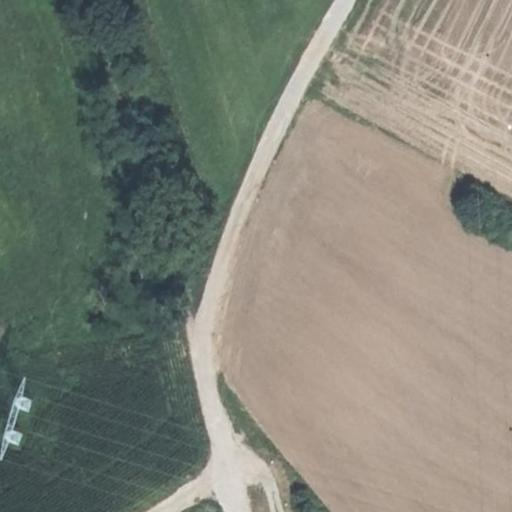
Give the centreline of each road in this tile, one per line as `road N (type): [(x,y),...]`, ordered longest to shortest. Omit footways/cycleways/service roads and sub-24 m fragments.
road 1 (track): [(351,0),(301,82),(201,319)]
road 2 (track): [(90,0),(180,287),(201,319)]
road 3 (track): [(201,319),(201,372),(244,511)]
road 4 (track): [(279,511),(245,463),(164,511)]
